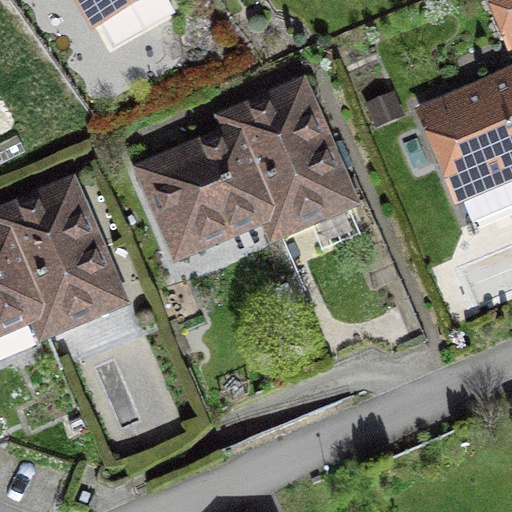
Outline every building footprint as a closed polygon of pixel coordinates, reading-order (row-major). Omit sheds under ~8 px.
[(166,0),(73,0),(93,36),(102,31),(112,49),(175,14),(166,0)] [(511,0),(483,0),(506,54),(511,51),(511,0)] [(511,186),(511,184),(511,183),(511,70),(412,112),(454,210),(462,207),(470,225),(511,207),(511,186)] [(214,118),(220,133),(261,231),(268,248),(311,230),(322,256),(362,239),(351,214),(362,209),(307,79),(214,118)] [(403,120),(394,93),(364,104),(374,130),(403,120)] [(258,232),(261,231),(220,133),(130,170),(171,268),(179,265),(183,273),(218,259),(214,250),(220,248),(226,263),(264,247),(258,232)] [(0,209),(0,256),(31,328),(40,348),(131,309),(75,178),(0,209)] [(372,293),(399,282),(388,255),(361,266),(372,293)] [(27,330),(31,328),(0,256),(0,355),(32,342),(27,330)] [(342,412),(338,403),(304,417),(308,426),(342,412)]
